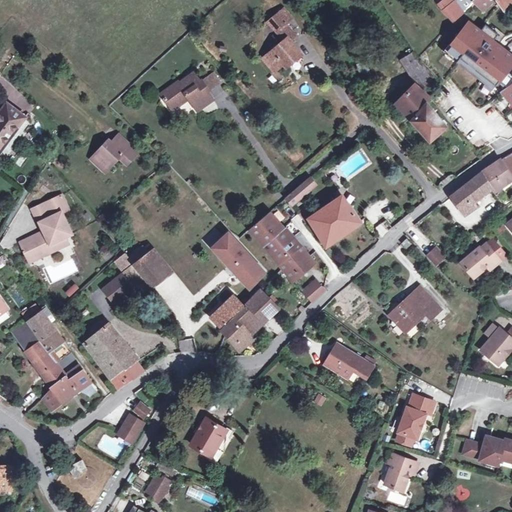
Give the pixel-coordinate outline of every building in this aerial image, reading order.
[(463,11),(472,1),(471,0),(443,0),(437,6),(451,22),(452,22),(463,11)] [(473,0),(472,1),(482,10),(492,0),(473,0)] [(511,0),(495,0),(501,9),(511,2),(511,0)] [(289,41),(295,36),(285,23),(291,18),(283,8),(267,22),(283,41),(263,58),(274,72),(284,64),(286,67),(301,54),(289,41)] [(495,85),(499,80),(507,86),(511,82),(511,74),(506,70),(511,62),(511,56),(492,41),(497,34),(484,23),(479,31),(468,22),(447,49),(446,47),(442,51),(491,89),(495,85)] [(405,63),(417,82),(429,70),(418,58),(416,55),(405,63)] [(434,75),(429,70),(417,82),(416,82),(422,89),(434,75)] [(212,72),(201,80),(208,89),(219,81),(212,72)] [(206,90),(208,89),(201,80),(200,81),(194,73),(179,83),(178,82),(161,94),(172,109),(188,98),(197,110),(212,98),(206,90)] [(511,82),(507,86),(502,91),(502,92),(511,102),(511,82)] [(426,103),(430,98),(429,97),(415,84),(396,103),(430,141),(446,126),(426,103)] [(364,99),(356,89),(349,95),(357,104),(364,99)] [(6,103),(0,111),(0,150),(25,117),(6,103)] [(457,131),(453,135),(460,144),(465,140),(457,131)] [(108,140),(93,156),(107,169),(118,157),(127,164),(137,153),(117,135),(111,142),(108,140)] [(105,172),(107,169),(93,156),(90,159),(105,172)] [(493,193),(511,179),(511,178),(499,159),(487,167),(479,172),(480,173),(451,196),(464,215),(474,208),(472,204),(491,190),(493,193)] [(305,182),(292,193),(298,201),(317,184),(311,177),(305,182)] [(292,206),(298,201),(292,193),(286,199),(292,206)] [(326,207),(322,210),(330,222),(333,220),(343,233),(359,222),(342,196),(326,207)] [(62,197),(44,205),(50,218),(40,223),(43,232),(19,243),(23,250),(21,251),(24,257),(25,256),(40,249),(43,257),(69,245),(65,238),(72,235),(62,213),(69,210),(62,197)] [(33,210),(40,223),(50,218),(44,205),(33,210)] [(330,222),(322,210),(321,210),(309,218),(326,244),(343,233),(333,220),(330,222)] [(250,229),(277,263),(300,245),(270,212),(250,229)] [(375,227),(380,236),(392,230),(386,220),(375,227)] [(212,248),(249,288),(264,272),(228,233),(212,248)] [(506,252),(488,237),(483,242),(488,247),(501,258),(506,252)] [(406,238),(400,243),(405,248),(411,243),(406,238)] [(483,242),(478,248),(483,252),(488,247),(483,242)] [(313,261),(300,245),(277,263),(282,268),(292,280),(313,261)] [(425,255),(436,267),(447,257),(436,245),(425,255)] [(501,258),(488,247),(483,252),(478,248),(463,266),(477,279),(488,266),(492,262),(495,265),(501,258)] [(40,249),(25,256),(29,264),(43,257),(40,249)] [(149,252),(134,264),(151,285),(166,274),(149,252)] [(116,262),(124,272),(134,264),(125,254),(116,262)] [(141,293),(151,285),(134,264),(124,272),(134,284),(141,293)] [(134,284),(124,272),(103,289),(113,302),(134,284)] [(18,307),(28,300),(16,281),(6,287),(18,307)] [(70,297),(78,288),(74,283),(65,292),(70,297)] [(318,285),(312,291),(317,297),(324,291),(318,285)] [(405,331),(426,312),(430,318),(440,308),(420,286),(389,314),(405,331)] [(261,290),(244,307),(221,328),(220,329),(225,334),(239,350),(253,339),(250,335),(251,326),(257,321),(261,325),(278,309),(261,290)] [(312,302),(317,297),(312,291),(307,296),(312,302)] [(211,317),(221,328),(244,307),(233,296),(211,317)] [(0,300),(0,323),(11,315),(0,300)] [(21,313),(49,352),(56,361),(70,351),(35,303),(21,313)] [(12,332),(20,343),(34,333),(26,322),(12,332)] [(85,342),(111,378),(137,361),(106,325),(85,342)] [(511,337),(499,326),(481,348),(498,364),(511,347),(511,337)] [(56,362),(56,361),(49,352),(48,353),(34,333),(20,343),(52,386),(65,375),(56,362)] [(348,377),(353,369),(366,377),(373,365),(376,361),(367,355),(364,359),(337,343),(325,363),(348,377)] [(56,362),(65,375),(68,378),(77,391),(91,381),(79,364),(75,367),(66,355),(58,361),(56,362)] [(145,370),(137,361),(111,378),(109,379),(106,382),(113,392),(145,370)] [(68,378),(65,375),(52,386),(41,397),(50,409),(77,391),(68,378)] [(436,399),(414,392),(410,405),(407,404),(398,429),(399,430),(397,438),(412,443),(415,435),(418,436),(427,411),(429,405),(434,407),(436,399)] [(314,402),(321,405),(325,397),(318,393),(314,402)] [(140,402),(133,410),(144,418),(150,409),(140,402)] [(130,413),(123,425),(136,434),(144,421),(130,413)] [(203,451),(201,454),(216,463),(233,433),(206,418),(191,444),(203,451)] [(132,440),(136,434),(123,425),(118,432),(132,440)] [(511,440),(511,441),(506,439),(505,442),(491,438),(489,444),(485,443),(484,445),(467,440),(463,454),(480,459),(479,460),(499,466),(501,459),(511,462),(511,440)] [(389,461),(394,463),(397,453),(392,451),(389,461)] [(405,489),(410,474),(412,467),(417,469),(420,460),(397,453),(394,463),(387,483),(405,489)] [(81,474),(81,471),(87,468),(81,458),(68,466),(74,477),(81,474)] [(0,489),(8,489),(8,467),(0,467),(0,489)] [(148,492),(153,495),(154,494),(162,498),(172,480),(166,477),(164,480),(156,476),(148,492)] [(193,497),(215,508),(219,500),(197,489),(193,497)] [(154,494),(153,495),(152,498),(160,502),(162,498),(154,494)]
